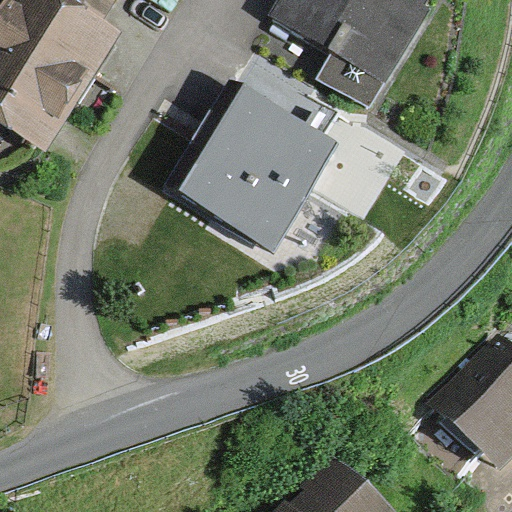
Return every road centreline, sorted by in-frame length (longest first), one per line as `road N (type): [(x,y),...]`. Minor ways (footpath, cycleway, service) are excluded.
road 1 (unclassified): [(511,193),(435,283),(366,335),(110,438)]
road 2 (residential): [(110,438),(78,330),(81,225),(103,163),(201,0)]
